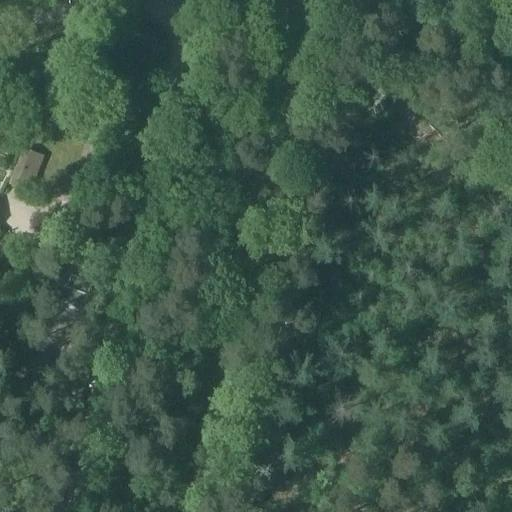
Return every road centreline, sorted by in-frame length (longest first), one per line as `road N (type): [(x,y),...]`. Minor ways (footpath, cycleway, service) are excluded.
road 1 (track): [(185,511),(299,0)]
road 2 (unclassified): [(74,474),(185,35),(183,3)]
road 3 (unclassified): [(0,18),(183,3)]
